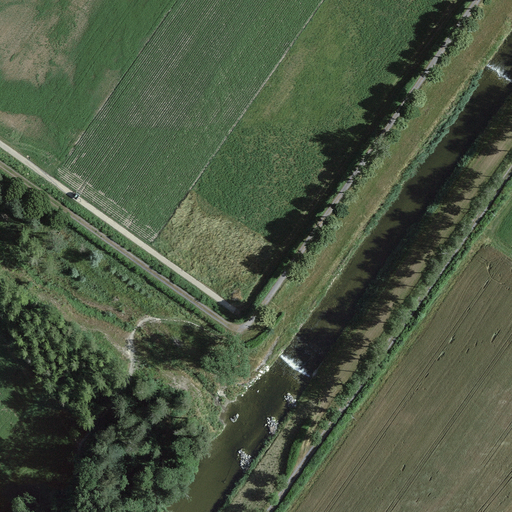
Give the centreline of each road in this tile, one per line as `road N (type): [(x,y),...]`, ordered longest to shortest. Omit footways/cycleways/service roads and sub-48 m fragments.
road 1 (track): [(474,0),(246,327),(235,329),(0,163)]
road 2 (track): [(266,511),(511,164)]
road 3 (track): [(0,144),(237,312)]
